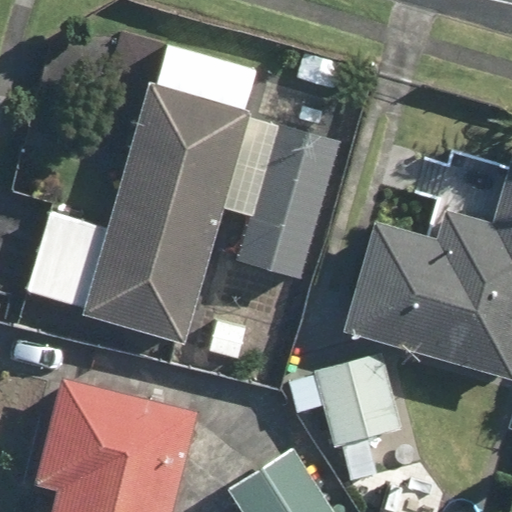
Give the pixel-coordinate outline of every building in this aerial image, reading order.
[(24,300),(182,345),(247,115),(147,87),(107,228),(49,212),(24,300)] [(272,119),(232,260),(297,279),(337,137),(272,119)] [(382,218),(350,327),(511,373),(511,176),(499,221),(451,207),(443,235),(382,218)] [(374,338),(287,368),(304,420),(327,412),(352,487),(385,476),(373,437),(403,427),(374,338)] [(178,511),(205,408),(69,374),(43,480),(65,486),(58,511),(178,511)] [(352,511),(302,441),(220,498),(230,511),(352,511)]
